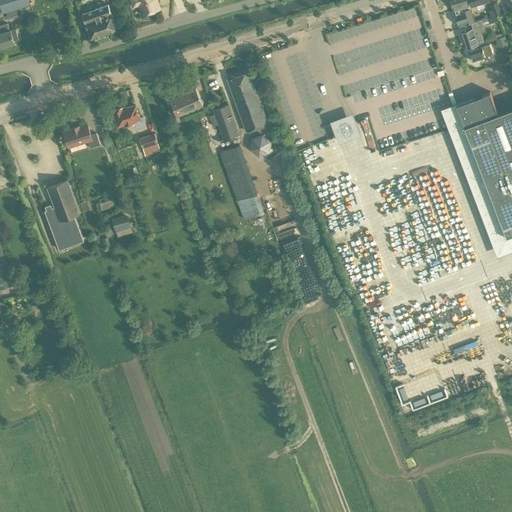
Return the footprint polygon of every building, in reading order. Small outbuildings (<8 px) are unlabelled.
[(0,0),(0,14),(31,5),(29,0),(0,0)] [(137,0),(143,16),(161,9),(157,0),(137,0)] [(467,0),(450,0),(453,10),(459,9),(461,15),(457,17),(460,26),(463,25),(464,27),(470,25),(470,23),(474,22),(467,0)] [(497,3),(491,5),(493,10),(490,12),(492,17),(501,13),(497,3)] [(91,39),(117,30),(109,5),(83,14),(91,39)] [(487,19),(489,24),(497,21),(495,16),(487,19)] [(480,33),(485,32),(481,21),(471,24),(473,29),(462,32),(467,47),(483,42),(480,33)] [(14,41),(19,39),(16,29),(10,30),(8,23),(0,25),(0,47),(15,43),(14,41)] [(495,39),(499,48),(508,45),(504,36),(495,39)] [(488,56),(492,55),(489,45),(469,52),(472,62),(484,58),(485,60),(489,58),(488,56)] [(258,97),(266,94),(264,88),(256,91),(249,72),(229,79),(247,131),(268,124),(258,97)] [(173,124),(179,121),(177,115),(203,104),(196,88),(177,97),(175,94),(172,95),(173,98),(170,99),(174,109),(168,112),(173,124)] [(511,107),(498,113),(490,91),(456,104),(506,236),(511,233),(511,107)] [(123,110),(122,108),(114,110),(119,125),(125,123),(126,125),(134,123),(135,128),(146,125),(143,117),(140,118),(136,105),(123,110)] [(225,140),(240,135),(229,105),(214,110),(225,140)] [(346,122),(339,124),(344,137),(350,134),(346,122)] [(72,128),(72,129),(64,131),(69,147),(88,141),(90,148),(100,145),(97,133),(91,135),(87,124),(79,127),(79,126),(72,128)] [(146,156),(161,151),(155,133),(140,138),(146,156)] [(259,156),(269,151),(271,140),(262,133),(251,137),(250,149),(259,156)] [(240,145),(220,152),(242,214),(244,219),(263,212),(261,208),(256,194),(257,194),(240,145)] [(45,211),(55,238),(60,250),(84,241),(79,228),(75,216),(80,214),(67,180),(48,187),(55,207),(52,208),(51,205),(45,207),(47,210),(45,211)] [(114,199),(100,204),(102,210),(116,206),(114,199)] [(128,215),(113,220),(116,232),(131,227),(128,215)] [(0,287),(15,282),(0,238),(0,287)] [(262,261),(254,264),(257,271),(265,268),(262,261)] [(51,294),(38,294),(38,306),(51,306),(51,294)]
